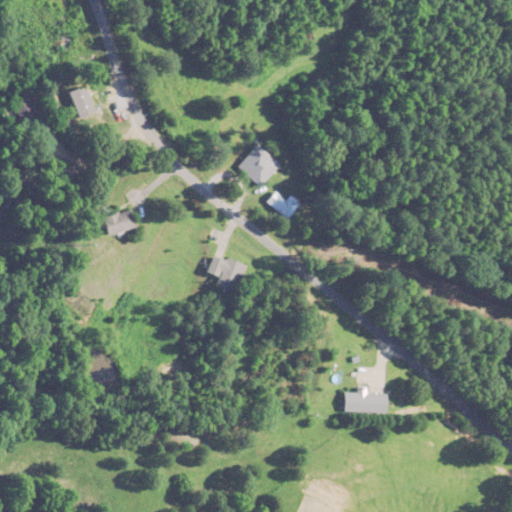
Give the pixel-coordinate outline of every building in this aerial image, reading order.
[(77,90),(87,119),(104,113),(94,85),(77,90)] [(12,103),(28,129),(41,121),(26,95),(12,103)] [(260,187),(281,164),(258,143),(237,166),(260,187)] [(290,194),(286,199),(276,191),(266,202),(287,220),(301,203),(290,194)] [(104,216),(108,235),(136,229),(132,210),(104,216)] [(245,266),(214,254),(207,273),(218,277),(215,286),(235,293),(245,266)] [(367,386),(358,386),(358,392),(345,391),(345,411),(387,411),(387,392),(367,392),(367,386)]
